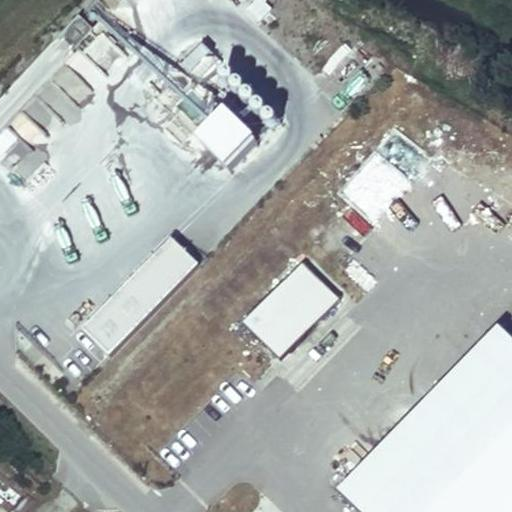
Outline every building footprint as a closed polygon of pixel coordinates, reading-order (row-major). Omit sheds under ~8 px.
[(168,21),(183,15),(177,0),(174,0),(162,4),(168,21)] [(0,149),(19,167),(33,152),(8,129),(0,137),(0,149)] [(200,269),(171,241),(82,330),(111,359),(200,269)] [(339,295),(303,263),(245,327),(282,360),(339,295)] [(511,511),(511,336),(504,329),(340,497),(355,511),(511,511)]
